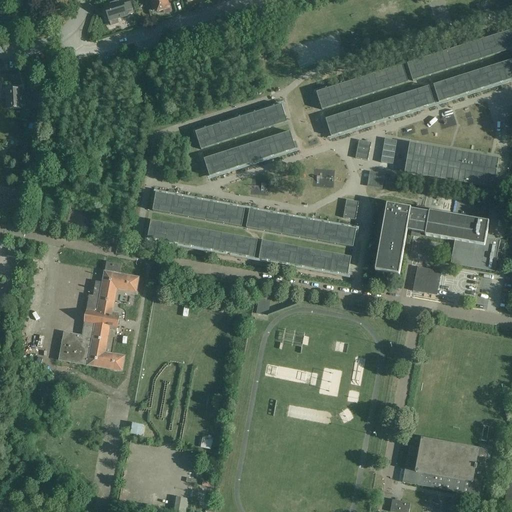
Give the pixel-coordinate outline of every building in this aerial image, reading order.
[(119,24),(117,19),(133,14),(132,10),(128,0),(123,0),(124,1),(105,7),(107,14),(106,16),(107,20),(109,20),(111,27),(119,24)] [(150,0),(154,11),(156,11),(157,12),(169,9),(166,0),(150,0)] [(412,82),(511,50),(511,39),(510,32),(406,65),(412,82)] [(439,103),(511,80),(511,60),(433,86),(439,103)] [(322,111),(408,84),(402,66),(316,93),(322,111)] [(434,105),(428,87),(325,120),(331,138),(434,105)] [(7,110),(29,108),(28,100),(26,101),(26,95),(22,95),(21,90),(6,91),(1,92),(1,99),(6,99),(7,110)] [(281,106),(195,133),(201,151),(287,123),(281,106)] [(39,122),(40,110),(34,109),(32,121),(39,122)] [(290,133),(204,160),(210,177),(296,150),(290,133)] [(397,142),(385,140),(381,163),(393,165),(397,142)] [(367,162),(371,144),(359,141),(355,159),(367,162)] [(493,189),(499,160),(410,144),(405,174),(493,189)] [(56,176),(48,175),(46,189),(54,190),(56,176)] [(8,196),(11,183),(5,182),(2,195),(8,196)] [(14,197),(17,184),(11,183),(8,196),(14,197)] [(17,184),(14,197),(19,199),(22,186),(17,184)] [(22,186),(19,199),(25,200),(28,187),(22,186)] [(245,210),(156,194),(153,212),(242,228),(245,210)] [(355,221),(359,203),(346,201),(343,219),(355,221)] [(491,205),(481,203),(479,215),(489,216),(491,205)] [(420,239),(420,234),(425,235),(425,236),(426,237),(455,242),(451,264),(494,273),(500,241),(486,238),(489,223),(488,223),(430,212),(429,212),(429,213),(429,214),(411,210),(411,209),(410,209),(388,205),(387,205),(386,205),(375,271),(376,272),(399,275),(407,232),(412,233),(411,237),(420,239)] [(250,211),(246,229),(353,248),(356,230),(250,211)] [(151,221),(148,239),(254,259),(258,241),(151,221)] [(351,258),(262,242),(259,260),(348,276),(351,258)] [(22,246),(9,244),(7,257),(19,259),(22,246)] [(58,361),(122,373),(125,357),(106,353),(110,331),(116,332),(117,329),(118,329),(120,317),(119,317),(120,314),(113,312),(117,291),(137,294),(140,278),(120,274),(121,265),(106,262),(105,272),(104,271),(102,283),(96,282),(93,296),(89,296),(82,336),(64,333),(58,361)] [(417,268),(413,292),(437,297),(441,272),(417,268)] [(256,315),(268,316),(271,299),(259,297),(256,315)] [(133,424),(131,435),(142,437),(144,426),(133,424)] [(214,441),(203,438),(200,448),(212,451),(214,441)] [(421,439),(421,442),(410,440),(402,484),(479,498),(485,464),(484,464),(487,451),(421,439)] [(403,511),(405,504),(390,501),(387,511),(403,511)]
